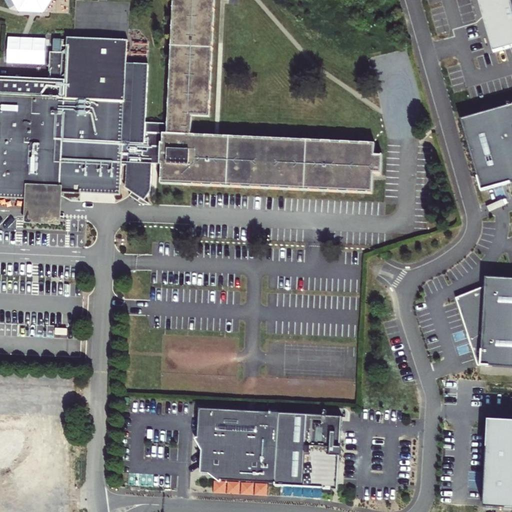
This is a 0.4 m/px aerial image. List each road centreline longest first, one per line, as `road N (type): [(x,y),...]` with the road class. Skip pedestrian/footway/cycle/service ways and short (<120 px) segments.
road 1 (residential): [(417,511),(427,492),(432,411),(405,298),(416,276),(463,246),(474,222),(412,0)]
road 2 (residential): [(97,511),(106,211)]
road 3 (residential): [(116,511),(145,504),(289,511)]
